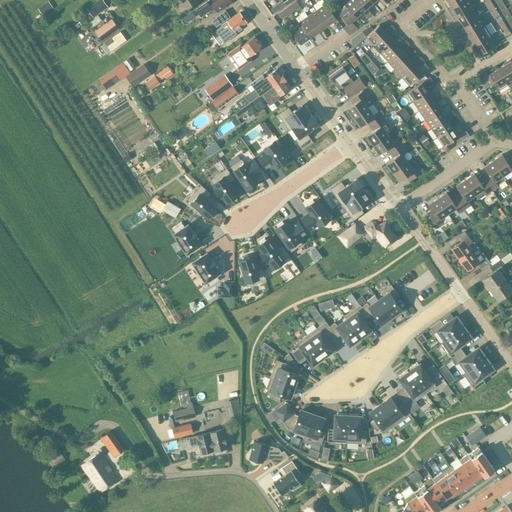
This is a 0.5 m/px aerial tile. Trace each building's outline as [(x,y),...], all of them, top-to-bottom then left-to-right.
[(108,7),(102,0),(98,0),(87,9),(93,17),(108,7)] [(193,8),(204,0),(190,0),(189,1),(189,2),(193,8)] [(216,12),(231,2),(229,0),(214,0),(210,3),(209,1),(196,10),(200,17),(213,8),(216,12)] [(322,0),(321,0),(313,6),(316,10),(326,25),(336,18),(329,9),(325,4),(322,0)] [(355,0),(347,0),(344,3),(355,17),(362,11),(364,10),(355,0)] [(366,8),(372,3),(369,0),(355,0),(364,10),(366,8)] [(447,0),(452,8),(464,0),(447,0)] [(468,0),(464,0),(452,8),(458,17),(473,7),(468,0)] [(494,7),(490,0),(484,0),(490,9),(494,7)] [(493,0),(500,10),(504,7),(499,0),(493,0)] [(285,6),(283,3),(282,1),(270,9),(274,14),(276,12),(277,12),(285,6)] [(38,9),(43,15),(53,8),(48,2),(38,9)] [(332,6),(329,9),(336,18),(340,15),(348,24),(343,28),(349,35),(357,28),(351,21),(355,17),(344,3),(336,10),(332,6)] [(282,18),(291,12),(288,7),(278,13),(282,18)] [(463,26),(479,17),(473,7),(458,17),(463,26)] [(504,7),(500,10),(506,20),(510,17),(504,7)] [(318,31),(326,25),(316,10),(307,16),(318,31)] [(211,21),(216,27),(230,18),(225,11),(211,21)] [(182,19),(186,24),(195,17),(192,12),(182,19)] [(304,12),(295,19),(298,23),(309,37),(318,31),(307,16),(304,12)] [(239,14),(218,28),(215,31),(224,43),(237,34),(235,31),(246,23),(239,14)] [(479,17),(463,26),(469,35),(484,26),(479,17)] [(119,29),(111,19),(94,31),(102,41),(119,29)] [(300,44),(309,37),(298,23),(293,26),(292,24),(288,27),(290,29),(300,44)] [(386,33),(384,31),(379,25),(374,30),(366,36),(365,37),(372,45),(386,33)] [(370,26),(362,32),(366,36),(374,30),(370,26)] [(475,45),(490,35),(484,26),(469,35),(475,45)] [(126,40),(120,32),(100,46),(106,55),(126,40)] [(386,33),(372,45),(380,53),(393,41),(388,35),(386,33)] [(496,45),(490,35),(475,45),(480,54),(496,45)] [(240,46),(226,55),(237,71),(251,61),(248,57),(262,48),(254,37),(241,47),(240,46)] [(400,49),(399,47),(393,41),(380,53),(387,61),(400,49)] [(400,49),(387,61),(394,69),(407,57),(402,51),(400,49)] [(262,52),(250,59),(254,67),(266,60),(262,52)] [(354,67),(359,63),(354,55),(348,59),(354,67)] [(415,65),(413,63),(407,57),(394,69),(401,77),(415,65)] [(129,58),(124,62),(130,71),(135,67),(129,58)] [(334,72),(328,76),(337,89),(341,87),(342,87),(350,97),(365,86),(359,78),(353,82),(345,70),(351,66),(346,60),(333,70),(334,72)] [(372,75),(378,69),(371,61),(366,66),(372,75)] [(122,62),(98,79),(105,89),(129,72),(122,62)] [(507,84),(511,81),(511,71),(507,63),(498,69),(507,84)] [(127,77),(133,86),(150,74),(143,65),(127,77)] [(415,65),(401,77),(409,85),(422,73),(417,67),(415,65)] [(170,68),(168,68),(168,67),(154,76),(158,81),(164,77),(166,78),(172,74),(172,73),(172,71),(170,68)] [(249,92),(235,102),(241,109),(249,104),(259,96),(261,94),(267,90),(284,78),(277,69),(268,75),(266,73),(246,87),(249,92)] [(498,90),(507,84),(498,69),(489,75),(490,78),(487,80),(490,85),(493,83),(498,90)] [(212,99),(232,85),(224,74),(204,89),(212,99)] [(412,101),(427,91),(424,86),(431,81),(429,77),(406,93),(412,101)] [(267,90),(261,94),(267,102),(271,99),(274,103),(279,99),(277,97),(290,88),(284,78),(267,90)] [(139,99),(144,95),(139,88),(134,91),(139,99)] [(218,110),(238,95),(232,88),(212,102),(217,109),(218,110)] [(355,103),(346,109),(353,118),(367,107),(362,99),(367,96),(363,90),(352,98),(355,103)] [(434,100),(432,98),(427,91),(412,101),(418,111),(434,100)] [(387,98),(390,103),(395,100),(391,94),(387,98)] [(259,96),(249,104),(251,107),(252,108),(262,101),(259,96)] [(434,100),(418,111),(424,119),(440,109),(435,103),(434,100)] [(212,102),(207,107),(212,113),(217,109),(212,102)] [(367,107),(353,118),(359,127),(368,121),(371,125),(382,117),(381,116),(378,112),(372,103),(367,107)] [(241,109),(234,114),(238,119),(244,114),(243,113),(251,107),(249,104),(241,109)] [(288,107),(278,115),(289,131),(293,128),(292,128),(311,115),(310,114),(309,113),(311,111),(307,105),(305,106),(303,105),(292,113),(288,107)] [(404,107),(401,109),(400,110),(399,110),(405,120),(409,117),(410,116),(404,107)] [(446,118),(444,116),(440,109),(424,119),(431,128),(446,118)] [(311,115),(292,128),(293,128),(299,137),(295,140),(300,146),(310,139),(306,133),(318,125),(316,122),(318,121),(313,115),(312,116),(311,114),(310,114),(311,115)] [(375,130),(366,136),(372,145),(387,135),(391,132),(385,123),(386,123),(382,117),(371,125),(375,130)] [(414,126),(415,126),(409,117),(405,120),(411,128),(414,126)] [(446,118),(431,128),(437,138),(452,127),(448,121),(446,118)] [(459,137),(452,127),(437,138),(443,147),(442,147),(446,152),(456,145),(452,141),(459,137)] [(387,135),(372,145),(379,154),(388,148),(391,152),(401,145),(397,139),(393,142),(387,135)] [(429,143),(423,135),(418,139),(424,147),(429,143)] [(264,151),(256,156),(265,168),(272,163),(276,168),(287,160),(274,141),(263,149),(264,151)] [(209,158),(221,149),(215,142),(203,151),(209,158)] [(394,157),(386,163),(392,172),(407,162),(401,154),(406,151),(401,145),(391,152),(394,157)] [(126,162),(131,159),(128,154),(123,158),(126,162)] [(501,155),(492,161),(502,176),(511,170),(501,155)] [(241,159),(230,167),(246,189),(257,181),(253,176),(255,174),(256,175),(262,170),(253,159),(245,165),(241,159)] [(492,161),(483,167),(489,176),(484,179),(492,191),(498,186),(498,185),(505,180),(502,176),(492,161)] [(407,162),(392,172),(399,181),(407,175),(411,180),(421,172),(417,166),(412,170),(407,162)] [(226,169),(210,180),(215,187),(213,189),(219,197),(221,196),(225,203),(236,195),(228,183),(233,179),(226,169)] [(474,174),(465,180),(475,195),(478,200),(486,195),(492,191),(484,179),(480,182),(474,174)] [(341,182),(330,189),(342,205),(364,189),(363,187),(364,186),(360,180),(358,181),(357,179),(345,187),(341,182)] [(465,180),(455,187),(461,196),(457,199),(464,210),(470,205),(467,201),(475,195),(465,180)] [(200,185),(186,200),(195,208),(194,210),(199,215),(201,213),(207,218),(216,209),(205,199),(209,194),(200,185)] [(364,189),(342,205),(353,220),(363,213),(359,207),(371,199),(369,197),(371,196),(367,190),(365,191),(364,190),(364,189)] [(446,193),(436,199),(447,214),(455,209),(458,214),(464,210),(457,199),(452,202),(446,193)] [(436,199),(428,205),(434,214),(429,217),(436,229),(443,224),(439,220),(447,214),(436,199)] [(308,213),(301,219),(309,231),(317,225),(318,227),(329,219),(316,200),(305,208),(308,213)] [(167,202),(162,210),(175,217),(179,209),(167,202)] [(501,218),(507,214),(502,206),(496,210),(501,218)] [(277,227),(275,229),(291,252),(302,244),(298,238),(306,233),(298,221),(292,225),(292,226),(290,227),(286,221),(283,223),(282,221),(276,226),(277,227)] [(385,247),(395,239),(388,230),(386,225),(386,224),(382,223),(382,224),(378,226),(374,224),(375,222),(371,221),(365,226),(366,228),(365,229),(371,238),(375,236),(382,245),(383,245),(385,247)] [(181,222),(172,228),(174,233),(173,234),(186,254),(200,245),(187,225),(183,226),(181,222)] [(356,223),(339,236),(347,248),(365,234),(356,223)] [(462,241),(451,249),(459,259),(470,251),(476,247),(477,246),(472,240),(471,241),(464,231),(458,235),(462,241)] [(260,248),(258,249),(263,256),(261,257),(268,265),(269,264),(275,271),(291,259),(283,249),(278,253),(269,241),(267,243),(265,242),(259,246),(260,248)] [(470,251),(459,259),(466,270),(477,262),(481,268),(486,264),(489,268),(499,260),(511,251),(511,245),(511,244),(496,255),(485,263),(484,261),(486,259),(478,247),(477,246),(476,247),(470,251)] [(205,253),(191,263),(204,282),(206,281),(209,286),(218,280),(216,276),(219,274),(205,253)] [(241,268),(239,269),(241,276),(243,276),(246,287),(266,281),(262,269),(256,271),(252,257),(239,260),(241,268)] [(492,272),(482,280),(489,291),(505,280),(500,274),(504,272),(501,268),(503,266),(499,260),(489,268),(492,272)] [(505,280),(489,291),(497,301),(507,294),(511,299),(511,297),(511,283),(509,286),(505,280)] [(218,295),(218,296),(224,296),(233,296),(234,282),(224,282),(224,287),(219,287),(218,295)] [(388,294),(379,300),(390,317),(392,316),(399,311),(400,310),(393,300),(399,296),(391,286),(385,290),(388,294)] [(390,317),(379,300),(370,307),(367,303),(361,307),(367,315),(367,316),(368,318),(374,314),(381,324),(383,322),(383,323),(389,318),(390,317)] [(324,301),(318,303),(320,311),(327,309),(324,301)] [(362,319),(367,316),(367,315),(361,307),(360,304),(359,305),(355,308),(344,316),(346,320),(347,320),(360,338),(360,337),(362,339),(370,333),(368,331),(370,330),(362,319)] [(314,318),(319,326),(325,322),(319,314),(314,318)] [(438,331),(444,340),(445,340),(463,328),(462,327),(464,325),(458,317),(456,319),(455,318),(444,326),(440,320),(430,328),(434,334),(438,331)] [(360,338),(347,320),(346,320),(337,326),(335,323),(329,326),(328,327),(336,338),(341,334),(349,345),(351,344),(352,346),(360,340),(359,338),(360,338)] [(330,341),(336,338),(328,327),(329,326),(326,321),(306,336),(323,357),(324,356),(325,358),(333,353),(332,351),(333,350),(327,342),(330,340),(330,341)] [(463,328),(445,340),(444,340),(441,343),(452,359),(463,351),(459,346),(470,338),(469,336),(471,335),(465,327),(463,328)] [(323,357),(306,336),(297,343),(299,346),(291,352),(299,364),(305,360),(304,359),(307,357),(312,365),(313,364),(315,366),(323,360),(321,358),(323,357)] [(466,357),(463,351),(452,359),(456,365),(460,362),(467,371),(485,359),(484,358),(486,357),(480,349),(479,350),(478,349),(466,357)] [(485,359),(467,371),(463,374),(474,390),(485,382),(481,377),(492,369),(491,368),(493,366),(487,358),(485,359)] [(276,360),(270,377),(293,386),(294,384),(297,377),(297,375),(286,370),(288,364),(276,360)] [(410,371),(409,371),(425,394),(436,386),(433,382),(441,376),(433,365),(427,369),(428,370),(425,372),(419,364),(418,365),(417,363),(409,369),(410,371)] [(444,365),(438,368),(444,376),(449,372),(444,365)] [(425,394),(409,371),(408,372),(407,370),(399,376),(400,378),(399,379),(405,386),(402,388),(402,387),(396,392),(404,403),(412,397),(415,401),(425,394)] [(293,387),(293,386),(270,377),(266,389),(271,391),(269,397),(279,400),(281,394),(289,397),(290,395),(291,395),(293,387)] [(447,386),(442,389),(447,396),(453,392),(447,386)] [(397,408),(390,398),(388,399),(381,404),(380,405),(395,425),(410,414),(402,404),(397,408)] [(230,409),(239,407),(237,399),(228,401),(230,409)] [(279,416),(290,408),(286,402),(275,410),(279,416)] [(186,408),(172,412),(175,422),(195,417),(192,403),(185,404),(186,408)] [(395,425),(380,405),(379,406),(372,411),(373,411),(371,412),(376,419),(370,423),(376,432),(382,428),(385,432),(395,425)] [(294,430),(304,433),(305,434),(311,414),(310,414),(302,411),(300,410),(298,416),(294,414),(294,413),(290,408),(279,416),(288,428),(294,430)] [(346,443),(348,416),(347,416),(347,414),(337,413),(337,415),(335,415),(335,429),(328,429),(327,442),(346,443)] [(313,415),(311,414),(305,434),(304,433),(303,438),(321,444),(325,432),(319,430),(323,418),(321,418),(321,417),(313,415)] [(349,416),(348,416),(346,443),(365,444),(366,431),(359,431),(360,417),(358,417),(359,414),(349,414),(349,416)] [(190,424),(172,428),(174,438),(193,434),(190,424)] [(196,435),(189,437),(191,446),(199,445),(201,453),(212,450),(213,451),(224,449),(226,448),(227,448),(224,435),(222,429),(196,435)] [(109,430),(101,435),(115,455),(123,448),(109,430)] [(456,438),(450,442),(454,447),(460,444),(456,438)] [(264,458),(271,460),(275,466),(288,457),(284,450),(281,452),(279,448),(267,445),(267,444),(254,441),(249,459),(262,463),(264,458)] [(492,467),(478,447),(468,454),(468,453),(467,454),(481,473),(483,476),(483,477),(490,472),(494,469),(492,467)] [(100,492),(118,480),(100,453),(81,465),(100,492)] [(481,473),(467,454),(459,460),(458,460),(461,464),(462,464),(473,479),(481,473)] [(290,459),(280,466),(284,472),(272,481),(280,493),(291,486),(292,488),(298,484),(297,482),(299,481),(295,475),(299,473),(290,459)] [(473,479),(462,464),(461,464),(453,470),(464,486),(472,480),(473,479)] [(450,466),(441,472),(455,492),(464,486),(453,470),(450,466)] [(320,471),(318,473),(322,480),(330,475),(320,471)] [(455,492),(441,472),(432,479),(435,483),(435,482),(446,498),(455,492)] [(446,498),(435,482),(435,483),(427,489),(437,504),(446,498)] [(437,504),(427,489),(424,485),(414,492),(414,491),(413,492),(427,511),(433,511),(436,510),(440,507),(439,507),(438,505),(437,504)] [(426,511),(427,511),(413,492),(404,498),(407,503),(404,508),(410,511),(426,511)] [(387,504),(389,499),(385,497),(383,495),(380,500),(387,504)] [(306,511),(326,511),(317,499),(304,509),(306,511)]
